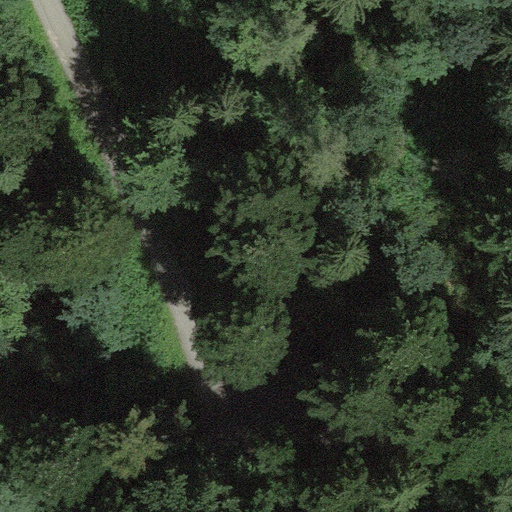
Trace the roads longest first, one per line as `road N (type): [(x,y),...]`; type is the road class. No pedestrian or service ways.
road 1 (track): [(224,404),(75,0)]
road 2 (track): [(224,404),(430,462),(511,443)]
